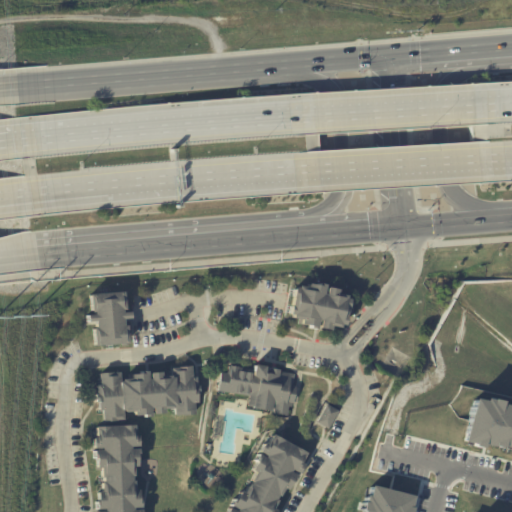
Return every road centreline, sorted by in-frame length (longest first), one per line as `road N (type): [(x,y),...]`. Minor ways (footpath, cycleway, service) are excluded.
road 1 (motorway): [(320,111),(10,140)]
road 2 (secondary): [(27,256),(317,233)]
road 3 (secondary): [(497,47),(445,89),(450,181),(466,203),(497,218)]
road 4 (motorway): [(105,190),(320,170)]
road 5 (secondary): [(317,233),(344,188),(335,94),(325,78),(297,63)]
road 6 (secondary): [(297,63),(123,79)]
road 7 (tertiary): [(393,55),(404,226)]
road 8 (motorway): [(320,170),(474,161)]
road 9 (motorway): [(466,101),(320,111)]
